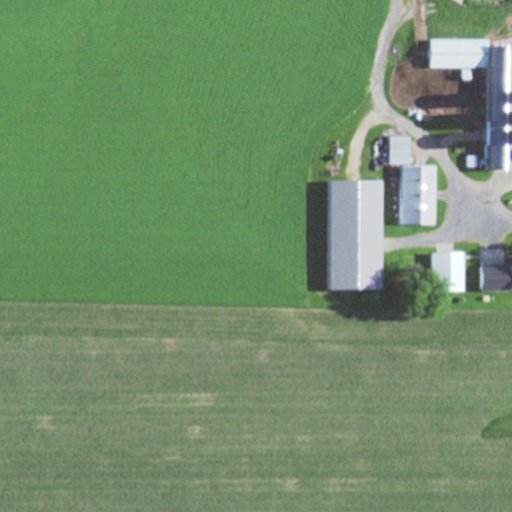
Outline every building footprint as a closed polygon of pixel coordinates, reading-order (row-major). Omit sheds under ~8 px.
[(480,69),(480,41),(422,41),(422,69),(480,69)] [(395,226),(430,226),(430,166),(404,166),(404,137),(384,137),(384,165),(395,165),(395,226)] [(323,182),(323,291),(376,291),(376,182),(323,182)] [(425,291),(458,291),(458,254),(425,254),(425,291)] [(511,292),(511,257),(499,258),(499,265),(475,265),(475,292),(511,292)]
